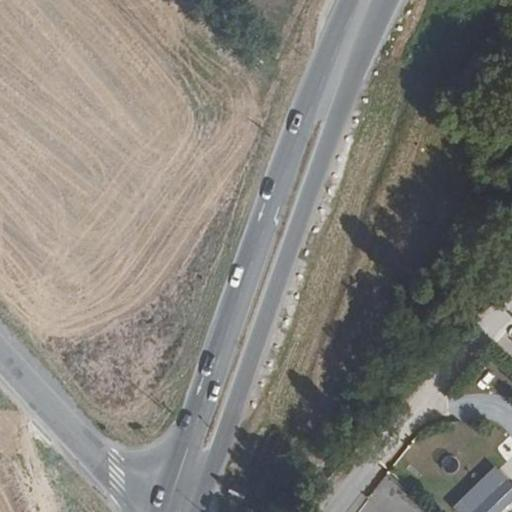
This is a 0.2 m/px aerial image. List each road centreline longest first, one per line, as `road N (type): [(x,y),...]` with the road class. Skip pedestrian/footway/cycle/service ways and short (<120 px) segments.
road 1 (primary): [(232,395),(384,0)]
road 2 (primary): [(349,0),(197,341),(178,365)]
